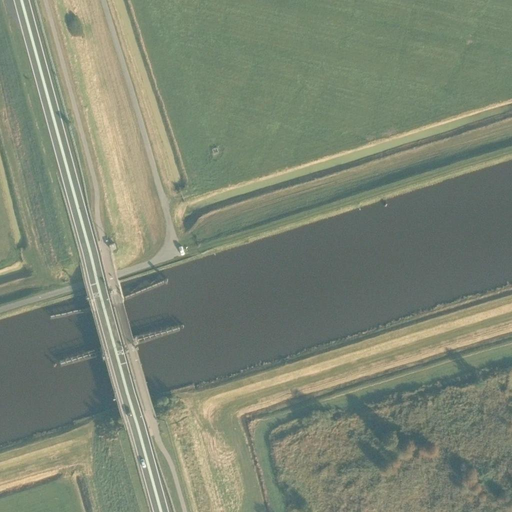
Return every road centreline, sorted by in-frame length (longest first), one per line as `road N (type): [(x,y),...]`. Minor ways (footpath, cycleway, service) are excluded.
road 1 (trunk): [(161,511),(21,0)]
road 2 (unclassified): [(0,310),(172,254),(106,0)]
